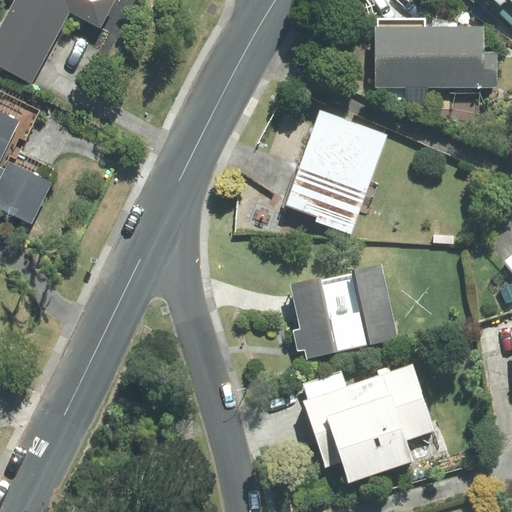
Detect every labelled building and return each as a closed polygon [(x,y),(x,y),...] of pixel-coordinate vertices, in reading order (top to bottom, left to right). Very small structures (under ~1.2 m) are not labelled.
[(117,0),(16,0),(0,31),(0,67),(33,85),(71,14),(102,30),(117,0)] [(511,0),(487,0),(511,22),(511,0)] [(484,25),(375,26),(375,87),(498,86),(497,52),(484,52),(484,25)] [(386,134),(321,109),(286,204),(318,216),(317,219),(350,232),(386,134)] [(0,164),(21,122),(0,112),(0,208),(33,225),(53,184),(11,163),(7,171),(0,168),(0,164)] [(320,276),(290,282),(307,358),(398,338),(382,263),(351,269),(361,312),(329,319),(320,276)] [(413,363),(304,400),(327,467),(342,462),(349,481),(414,459),(407,439),(436,430),(413,363)]
